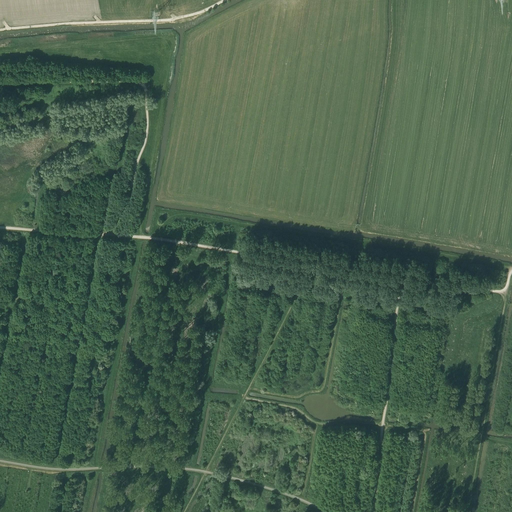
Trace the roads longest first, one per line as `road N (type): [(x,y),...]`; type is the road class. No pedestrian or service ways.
road 1 (unknown): [(511,269),(185,218),(151,239)]
road 2 (unknown): [(137,238),(165,47),(151,39),(0,52)]
road 3 (track): [(101,236),(124,206),(143,145),(145,89),(0,82)]
road 4 (track): [(226,0),(176,20),(0,31)]
road 5 (track): [(314,263),(504,290)]
road 6 (unknown): [(504,290),(482,434),(511,442)]
road 7 (track): [(151,239),(314,263)]
road 8 (track): [(314,263),(243,398)]
road 9 (track): [(383,426),(401,278)]
road 10 (track): [(383,426),(318,423),(298,409),(243,398)]
road 11 (track): [(243,398),(184,511)]
road 12 (track): [(0,311),(101,236)]
